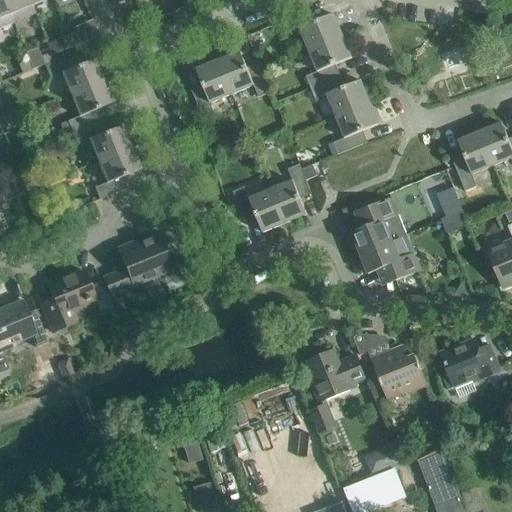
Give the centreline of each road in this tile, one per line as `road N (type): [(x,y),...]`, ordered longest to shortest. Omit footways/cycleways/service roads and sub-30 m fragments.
road 1 (residential): [(231,270),(303,247),(330,259),(352,298),(511,313)]
road 2 (residential): [(352,0),(412,129),(511,94)]
road 3 (residential): [(0,263),(14,266),(106,232),(122,201),(179,177)]
road 4 (residential): [(140,55),(159,39),(292,0)]
road 5 (residential): [(179,177),(140,81),(140,55)]
